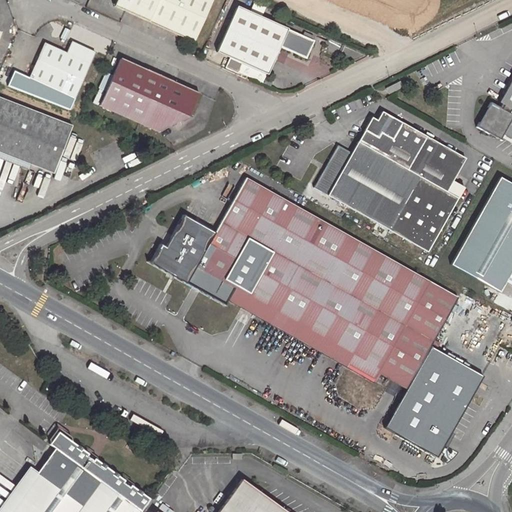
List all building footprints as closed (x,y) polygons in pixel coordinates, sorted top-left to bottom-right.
[(124,11),(129,0),(115,0),(113,6),(124,11)] [(210,0),(129,0),(124,11),(154,24),(193,41),(210,0)] [(312,41),(236,6),(216,51),(230,57),(242,62),(238,71),(262,82),(280,45),(305,56),(312,41)] [(66,53),(45,44),(29,76),(73,96),(92,52),(71,43),(66,53)] [(228,67),(238,71),(242,62),(230,57),(226,66),(228,67)] [(150,127),(171,81),(145,70),(119,58),(99,105),(150,127)] [(511,77),(498,102),(500,104),(498,108),(490,103),(476,126),(499,139),(502,133),(511,138),(511,77)] [(188,89),(171,81),(150,127),(158,131),(188,116),(198,93),(188,89)] [(398,82),(384,89),(386,95),(400,88),(398,82)] [(0,152),(30,164),(53,172),(71,125),(0,97),(0,152)] [(463,158),(381,111),(375,120),(371,117),(350,152),(337,145),(313,187),(427,252),(457,199),(445,191),(463,158)] [(0,158),(27,169),(30,164),(0,152),(0,158)] [(511,267),(511,184),(498,177),(449,264),(498,292),(505,280),(511,267)] [(377,371),(405,387),(428,346),(456,297),(245,178),(214,232),(182,214),(165,247),(159,244),(150,261),(150,263),(185,283),(195,265),(202,254),(214,261),(209,272),(207,275),(351,357),(346,364),(373,379),(377,371)] [(195,265),(209,272),(214,261),(202,254),(195,265)] [(345,367),(346,364),(351,357),(207,275),(201,285),(345,367)] [(405,387),(401,395),(382,427),(435,457),(481,376),(428,346),(405,387)] [(401,395),(405,387),(377,371),(373,379),(401,395)] [(59,384),(53,385),(63,393),(62,386),(59,384)] [(139,511),(149,498),(58,431),(49,443),(55,448),(37,472),(41,475),(14,511),(139,511)] [(0,511),(14,511),(41,475),(37,472),(29,466),(0,505),(0,511)] [(285,511),(241,479),(216,511),(285,511)]
